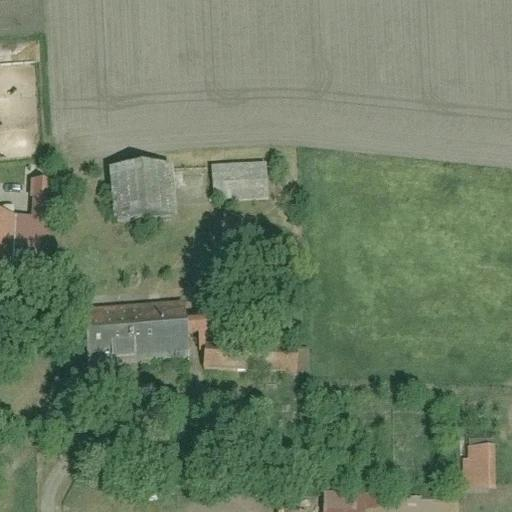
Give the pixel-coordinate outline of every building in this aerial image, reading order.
[(266,164),(209,168),(211,206),(268,202),(266,164)] [(170,167),(106,172),(110,225),(174,220),(170,167)] [(50,223),(0,219),(0,287),(46,290),(50,223)] [(183,304),(80,313),(85,370),(188,361),(183,304)] [(203,344),(202,371),(295,375),(296,349),(203,344)] [(460,492),(490,492),(489,447),(460,447),(460,492)] [(357,511),(358,511),(369,511),(369,494),(316,494),(315,511),(357,511)]
